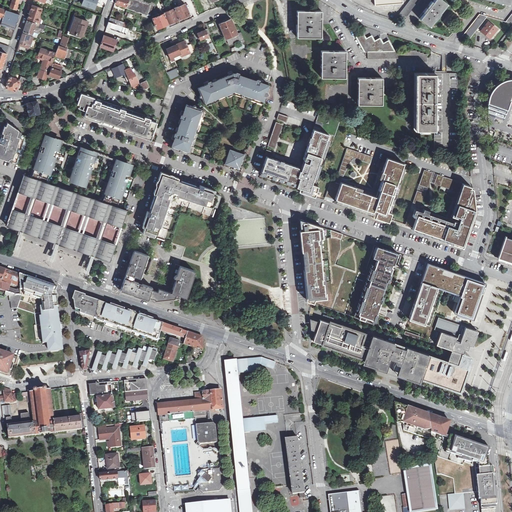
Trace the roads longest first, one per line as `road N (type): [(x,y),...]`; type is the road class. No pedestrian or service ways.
road 1 (tertiary): [(305,362),(511,434)]
road 2 (unclassified): [(471,265),(487,215),(477,98),(497,62)]
road 3 (residential): [(284,202),(471,265)]
road 4 (residential): [(86,73),(249,0)]
road 5 (residential): [(334,0),(497,62)]
road 6 (residential): [(284,202),(297,359)]
road 7 (tertiary): [(68,282),(214,332)]
road 8 (residential): [(305,362),(324,511)]
road 9 (residential): [(164,511),(152,392),(165,373)]
road 10 (residential): [(80,379),(98,511)]
road 11 (residential): [(271,73),(278,100),(242,187)]
